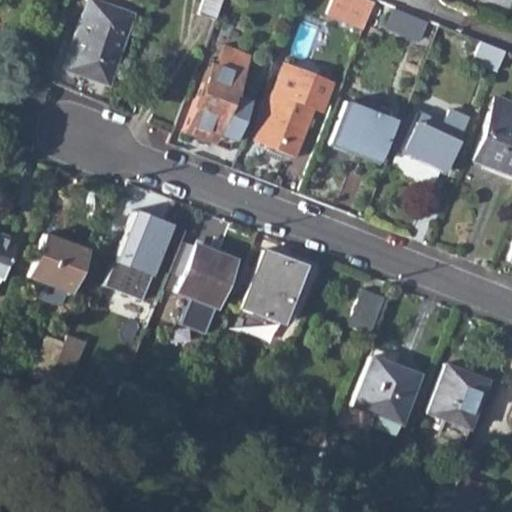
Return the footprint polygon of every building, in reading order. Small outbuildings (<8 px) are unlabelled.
[(79,0),(52,76),(97,91),(130,14),(87,0),(79,0)] [(198,0),(194,12),(213,19),(219,0),(198,0)] [(329,0),(326,12),(360,26),(369,0),(329,0)] [(391,9),(386,29),(419,38),(425,18),(391,9)] [(468,62),(493,71),(501,50),(476,40),(468,62)] [(227,150),(246,99),(231,93),(247,54),(220,43),(212,63),(207,60),(180,131),(227,150)] [(281,64),(252,138),(275,147),(277,140),(293,147),(309,105),(317,107),(326,82),(281,64)] [(326,142),(372,160),(388,117),(342,100),(326,142)] [(391,162),(417,177),(437,172),(463,114),(448,106),(441,119),(417,107),(391,162)] [(470,157),(511,173),(511,171),(511,120),(487,111),(470,157)] [(0,237),(0,276),(14,242),(0,237)] [(43,237),(27,278),(42,284),(36,299),(59,307),(82,252),(43,237)] [(91,296),(112,304),(119,285),(145,295),(161,254),(116,237),(91,296)] [(173,292),(212,307),(230,261),(191,245),(173,292)] [(238,309),(276,324),(298,266),(259,251),(238,309)] [(365,335),(379,297),(358,289),(344,326),(365,335)] [(49,382),(67,386),(77,359),(60,353),(49,382)] [(373,416),(395,424),(414,376),(367,358),(348,406),(373,416)] [(440,421),(464,430),(482,383),(441,366),(422,414),(440,421)] [(395,424),(373,416),(370,425),(391,433),(395,424)] [(464,430),(440,421),(434,436),(458,446),(464,430)] [(333,446),(324,442),(315,465),(325,469),(333,446)] [(444,511),(471,511),(481,486),(458,477),(444,511)]
